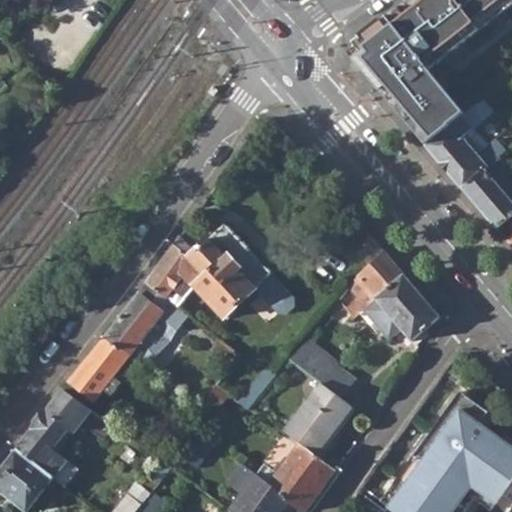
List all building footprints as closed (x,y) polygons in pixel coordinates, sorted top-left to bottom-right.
[(511,5),(511,0),(407,0),(353,41),(360,51),(352,57),(426,144),(466,114),(429,69),(511,5)] [(0,23),(0,31),(5,37),(23,22),(13,11),(0,23)] [(426,144),(464,188),(500,158),(506,153),(497,140),(485,150),(473,160),(459,141),(471,132),(493,113),(483,100),(466,114),(426,144)] [(485,150),(471,132),(459,141),(473,160),(485,150)] [(464,188),(497,228),(511,216),(511,181),(509,178),(511,174),(511,171),(500,158),(464,188)] [(194,286),(225,318),(273,273),(226,223),(197,252),(182,234),(174,246),(188,260),(178,270),(194,286)] [(352,251),(372,237),(362,224),(343,240),(352,251)] [(365,267),(385,251),(372,237),(352,251),(365,267)] [(173,302),(175,304),(194,286),(178,270),(188,260),(174,246),(148,283),(173,302)] [(347,308),(354,317),(362,310),(376,299),(405,275),(385,251),(365,267),(359,273),(373,290),(369,294),(367,292),(347,308)] [(441,318),(405,275),(376,299),(362,310),(388,341),(401,329),(412,342),(441,318)] [(173,302),(148,283),(139,295),(165,313),(173,302)] [(165,313),(139,295),(106,337),(131,356),(148,370),(171,339),(155,326),(165,313)] [(71,382),(96,400),(104,389),(112,395),(122,382),(114,377),(131,356),(106,337),(71,382)] [(337,363),(306,339),(303,342),(303,343),(334,367),(337,363)] [(289,360),(319,382),(340,398),(352,381),(334,367),(303,343),(289,360)] [(241,403),(250,409),(252,408),(280,371),(271,364),(241,403)] [(217,385),(229,394),(239,380),(227,372),(217,385)] [(296,441),(316,455),(352,406),(340,398),(319,382),(281,430),(296,441)] [(54,477),(66,487),(81,468),(60,453),(84,422),(106,439),(116,426),(65,389),(19,449),(54,477)] [(460,393),(381,502),(394,511),(466,511),(480,493),(496,504),(503,496),(511,482),(511,448),(480,425),(488,413),(460,393)] [(131,437),(172,466),(181,454),(165,443),(161,448),(135,430),(131,437)] [(185,459),(199,469),(219,444),(204,432),(185,459)] [(291,498),(307,511),(336,470),(316,455),(296,441),(267,481),(291,498)] [(0,491),(25,511),(26,511),(54,477),(19,449),(0,471),(0,491)] [(233,511),(234,511),(280,511),(291,498),(267,481),(259,474),(232,510),(233,511)] [(136,511),(154,492),(161,483),(153,477),(135,499),(129,494),(114,511),(136,511)] [(511,482),(503,496),(511,502),(511,482)] [(136,511),(160,511),(167,503),(154,492),(136,511)]
